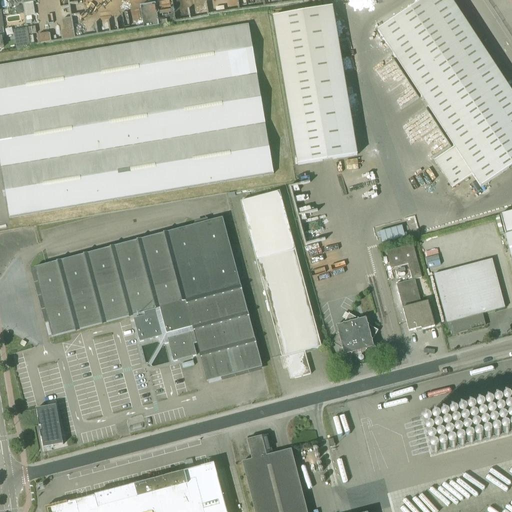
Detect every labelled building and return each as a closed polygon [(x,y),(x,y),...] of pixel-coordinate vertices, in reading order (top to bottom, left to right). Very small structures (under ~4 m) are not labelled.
[(481,187),(511,166),(511,93),(451,0),(424,0),(377,31),(454,147),(434,161),(453,188),(473,175),(481,187)] [(156,4),(140,7),(144,29),(159,26),(156,4)] [(358,154),(332,7),(273,17),(298,165),(358,154)] [(249,25),(0,66),(0,161),(10,218),(274,174),(249,25)] [(73,34),(73,25),(64,25),(64,35),(73,34)] [(36,27),(28,28),(28,29),(29,35),(37,34),(36,27)] [(28,29),(23,29),(15,30),(18,51),(31,49),(29,35),(28,29)] [(322,347),(319,338),(280,191),(241,202),(282,357),(280,357),(282,365),(286,364),(289,374),(290,377),(293,378),(296,379),(311,374),(305,352),(322,347)] [(34,269),(52,337),(62,335),(144,312),(145,316),(134,319),(140,342),(158,337),(160,345),(169,343),(174,362),(197,355),(194,344),(197,343),(207,382),(262,367),(223,218),(34,269)] [(379,232),(382,243),(405,237),(402,226),(379,232)] [(435,327),(428,301),(420,303),(414,281),(422,279),(413,245),(386,251),(391,269),(408,264),(412,281),(397,285),(409,332),(421,328),(422,330),(435,327)] [(492,260),(434,275),(447,324),(449,323),(452,335),(485,326),(482,314),(505,308),(492,260)] [(366,318),(360,320),(352,315),(348,323),(337,326),(340,337),(337,342),(342,345),(345,356),(356,353),(362,351),(364,349),(366,350),(367,351),(368,349),(374,348),(372,341),(373,340),(372,340),(377,332),(378,332),(378,331),(368,325),(366,318)] [(511,399),(510,398),(509,397),(507,397),(506,398),(505,398),(504,400),(503,401),(503,402),(504,404),(505,405),(506,405),(507,406),(509,406),(510,405),(511,404),(511,403),(511,402),(511,400),(511,399)] [(502,401),(501,400),(500,400),(498,400),(497,400),(496,401),(495,402),(494,403),(495,405),(495,406),(496,407),(497,408),(498,408),(500,408),(501,407),(502,406),(503,405),(503,404),(503,403),(502,401)] [(493,404),(492,403),(491,402),(489,402),(488,403),(487,403),(486,405),(486,406),(486,407),(486,409),(487,410),(488,410),(489,411),(491,411),(492,410),(493,409),(494,408),(494,407),(494,405),(493,404)] [(484,406),(483,405),(482,405),(480,405),(479,405),(478,406),(477,407),(477,408),(477,410),(477,411),(478,412),(479,413),(481,413),(482,413),(483,412),(484,411),(485,410),(485,409),(485,408),(484,406)] [(42,439),(44,448),(63,445),(56,406),(37,409),(38,419),(39,427),(41,427),(42,431),(40,431),(41,439),(42,439)] [(475,409),(474,408),(473,407),(472,407),(470,407),(469,408),(468,409),(468,411),(468,412),(468,413),(469,414),(470,415),(472,415),(473,415),(474,415),(475,414),(476,412),(476,411),(476,410),(475,409)] [(504,410),(503,409),(502,408),(501,408),(499,409),(498,409),(497,411),(497,412),(497,413),(497,415),(498,416),(499,416),(501,417),(502,417),(503,416),(504,415),(505,414),(505,413),(505,411),(504,410)] [(467,411),(466,410),(464,409),(463,409),(461,409),(460,410),(459,411),(459,413),(459,414),(460,416),(460,417),(462,417),(463,418),(464,417),(465,417),(466,416),(467,415),(467,413),(467,412),(467,411)] [(495,413),(494,412),(493,411),(492,411),(490,411),(489,412),(488,413),(488,415),(488,416),(488,417),(489,418),(490,419),(492,419),(493,419),(494,419),(495,418),(496,417),(496,415),(496,414),(495,413)] [(458,414),(457,413),(455,412),(454,412),(452,412),(451,413),(450,414),(450,416),(450,417),(451,418),(452,419),(453,420),(454,420),(455,420),(457,420),(458,419),(458,417),(458,416),(458,415),(458,414)] [(487,415),(486,414),(484,413),(483,413),(481,414),(480,414),(479,416),(479,417),(479,418),(480,420),(480,421),(482,421),(483,422),(484,422),(485,421),(486,420),(487,419),(487,418),(487,416),(487,415)] [(449,416),(448,415),(446,414),(445,414),(444,414),(442,415),(442,416),(441,418),(441,419),(442,421),(443,422),(444,422),(445,423),(446,422),(448,422),(449,421),(449,420),(450,418),(449,417),(449,416)] [(478,417),(477,416),(475,416),(474,415),(473,416),(471,417),(470,418),(470,419),(470,421),(471,422),(472,423),(473,424),(474,424),(475,424),(477,423),(478,422),(478,421),(479,420),(478,419),(478,417)] [(440,418),(439,417),(438,416),(436,416),(435,417),(434,418),(433,419),(432,420),(432,422),(433,423),(434,424),(435,424),(436,425),(438,425),(439,424),(440,423),(441,422),(441,421),(441,419),(440,418)] [(507,419),(506,418),(504,417),(503,417),(502,418),(500,418),(500,420),(499,421),(499,422),(500,424),(501,425),(502,425),(503,426),(505,426),(506,425),(507,424),(507,423),(508,422),(507,420),(507,419)] [(469,420),(468,419),(467,418),(465,418),(464,418),(462,419),(462,420),(461,422),(461,423),(462,424),(463,425),(464,426),(465,426),(467,426),(468,426),(469,425),(469,423),(470,422),(470,421),(469,420)] [(431,420),(430,419),(429,419),(427,419),(426,419),(425,420),(424,421),(423,422),(424,424),(424,425),(425,426),(426,427),(427,427),(429,427),(430,426),(431,425),(432,424),(432,423),(432,422),(431,420)] [(460,422),(459,421),(458,421),(456,420),(455,421),(454,422),(453,423),(452,424),(452,426),(453,427),(454,428),(455,429),(456,429),(458,429),(459,428),(460,427),(461,426),(461,425),(461,424),(460,422)] [(498,422),(497,421),(496,420),(494,420),(493,420),(492,421),(491,422),(490,424),(490,425),(491,426),(492,427),(493,428),(494,428),(496,428),(497,428),(498,427),(498,426),(499,424),(499,423),(498,422)] [(489,424),(488,423),(487,422),(485,422),(484,423),(483,423),(482,425),(481,426),(482,428),(482,429),(483,430),(484,430),(485,431),(487,431),(488,430),(489,429),(490,428),(490,427),(490,425),(489,424)] [(451,425),(450,424),(449,423),(447,423),(446,423),(445,424),(444,425),(443,427),(444,428),(444,429),(445,430),(446,431),(447,431),(449,431),(450,431),(451,430),(452,428),(452,427),(452,426),(451,425)] [(480,426),(479,425),(478,425),(476,424),(475,425),(474,426),(473,427),(473,428),(473,430),(473,431),(474,432),(475,433),(477,433),(478,433),(479,432),(480,431),(481,430),(481,429),(481,428),(480,426)] [(442,427),(441,426),(440,425),(438,425),(437,425),(436,426),(435,427),(435,429),(435,430),(435,431),(436,432),(437,433),(439,433),(440,433),(441,433),(442,432),(443,431),(443,429),(443,428),(442,427)] [(509,428),(508,427),(507,426),(506,426),(504,427),(503,427),(502,429),(502,430),(502,431),(502,433),(503,434),(504,434),(506,435),(507,435),(508,434),(509,433),(510,432),(510,431),(510,429),(509,428)] [(433,429),(432,428),(431,427),(430,427),(428,428),(427,429),(426,430),(426,431),(426,433),(426,434),(427,435),(428,435),(430,436),(431,436),(432,435),(433,434),(434,433),(434,432),(434,430),(433,429)] [(471,429),(470,428),(469,427),(468,427),(466,427),(465,428),(464,429),(464,431),(464,432),(464,433),(465,434),(466,435),(468,435),(469,435),(470,435),(471,434),(472,432),(472,431),(472,430),(471,429)] [(500,431),(499,430),(498,429),(497,429),(495,429),(494,430),(493,431),(493,433),(493,434),(493,435),(494,436),(495,437),(497,437),(498,437),(499,437),(500,436),(501,435),(501,433),(501,432),(500,431)] [(462,431),(461,430),(460,430),(459,430),(457,430),(456,431),(455,432),(455,433),(455,435),(455,436),(456,437),(457,438),(459,438),(460,438),(461,437),(462,436),(463,435),(463,434),(463,433),(462,431)] [(492,433),(491,432),(489,431),(488,431),(486,432),(485,432),(484,434),(484,435),(484,436),(485,438),(485,439),(487,439),(488,440),(489,440),(490,439),(491,438),(492,437),(492,436),(492,434),(492,433)] [(454,434),(453,433),(451,432),(450,432),(448,432),(447,433),(446,434),(446,436),(446,437),(447,438),(447,439),(449,440),(450,440),(451,440),(452,440),(453,439),(454,437),(454,436),(454,435),(454,434)] [(483,435),(482,434),(480,434),(479,433),(478,434),(476,435),(475,436),(475,437),(475,439),(476,440),(477,441),(478,442),(479,442),(480,442),(482,441),(483,440),(483,439),(484,438),(483,437),(483,435)] [(445,436),(444,435),(442,434),(441,434),(440,434),(438,435),(437,436),(437,438),(437,439),(438,440),(439,441),(440,442),(441,442),(442,442),(444,442),(445,441),(445,440),(446,438),(445,437),(445,436)] [(307,511),(292,450),(272,455),(267,435),(257,438),(257,436),(252,437),(252,439),(247,441),(252,460),(242,463),(254,511),(307,511)] [(436,438),(435,437),(434,436),(432,436),(431,437),(429,438),(429,439),(428,440),(428,442),(429,443),(430,444),(431,444),(432,445),(434,445),(435,444),(436,443),(436,442),(437,441),(437,439),(436,438)] [(474,438),(473,436),(471,436),(470,436),(469,436),(467,437),(467,438),(466,440),(466,441),(467,442),(468,443),(469,444),(470,444),(472,444),(473,444),(474,443),(474,441),(475,440),(475,439),(474,438)] [(465,440),(464,439),(463,439),(461,438),(460,439),(459,440),(458,441),(457,442),(457,444),(458,445),(459,446),(460,447),(461,447),(463,447),(464,446),(465,445),(465,444),(466,443),(466,442),(465,440)] [(456,443),(455,441),(454,441),(452,441),(451,441),(450,442),(449,443),(448,445),(449,446),(449,447),(450,448),(451,449),(452,449),(454,449),(455,449),(456,448),(457,446),(457,445),(457,444),(456,443)] [(447,445),(446,444),(445,443),(443,443),(442,443),(441,444),(440,445),(440,447),(440,448),(440,449),(441,450),(442,451),(444,451),(445,451),(446,451),(447,450),(448,449),(448,447),(448,446),(447,445)] [(438,447),(437,446),(436,445),(435,445),(433,446),(432,446),(431,448),(431,449),(431,451),(431,452),(432,453),(433,453),(435,454),(436,454),(437,453),(438,452),(439,451),(439,450),(439,448),(438,447)] [(130,471),(141,470),(141,463),(130,463),(130,471)] [(238,511),(226,468),(196,475),(194,468),(115,491),(47,509),(47,511),(238,511)]
